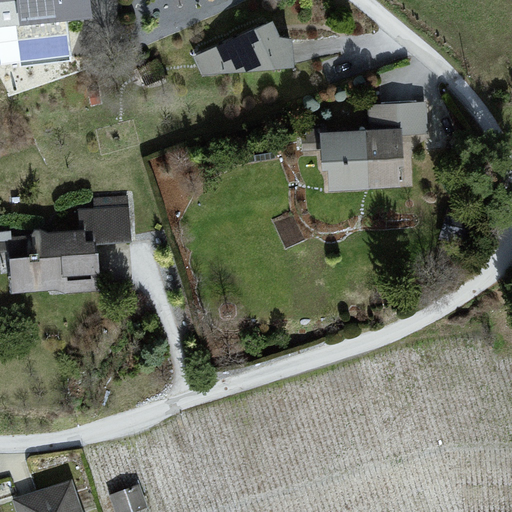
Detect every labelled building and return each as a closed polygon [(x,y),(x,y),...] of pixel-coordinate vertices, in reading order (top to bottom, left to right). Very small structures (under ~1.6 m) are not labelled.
[(0,0),(0,24),(88,16),(86,0),(0,0)] [(270,25),(197,58),(204,73),(290,65),(288,41),(276,40),(270,25)] [(370,128),(302,132),(303,146),(323,145),(324,167),(330,167),(332,190),(411,186),(409,133),(426,132),(424,103),(368,106),(370,128)] [(8,237),(8,233),(0,233),(0,247),(10,247),(13,292),(54,289),(65,294),(97,292),(93,244),(130,241),(127,196),(93,198),(94,210),(79,211),(81,232),(47,234),(40,230),(34,230),(32,235),(8,237)] [(80,511),(69,479),(16,497),(21,511),(80,511)] [(137,485),(110,495),(115,511),(144,511),(146,511),(137,485)]
